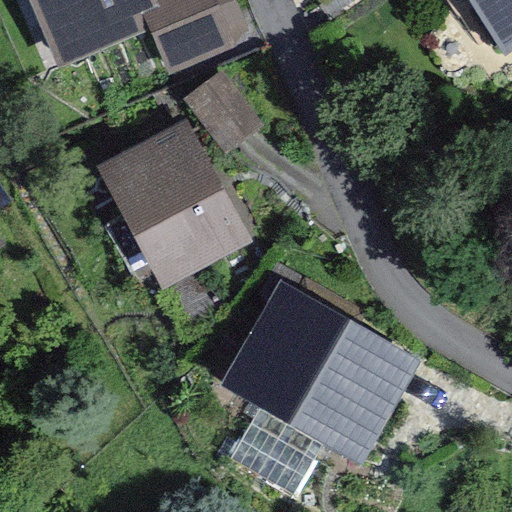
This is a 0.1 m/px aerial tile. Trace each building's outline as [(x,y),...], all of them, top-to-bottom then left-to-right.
[(147,0),(13,0),(51,80),(140,38),(160,81),(252,38),(234,0),(151,0),(148,1),(147,0)] [(511,57),(511,0),(447,0),(493,70),(511,57)] [(261,129),(218,74),(177,106),(220,161),(261,129)] [(151,304),(247,251),(180,130),(84,183),(151,304)] [(350,332),(362,312),(277,263),(256,300),(264,305),(207,403),(348,484),(414,369),(350,332)] [(0,368),(10,358),(0,348),(0,368)]
